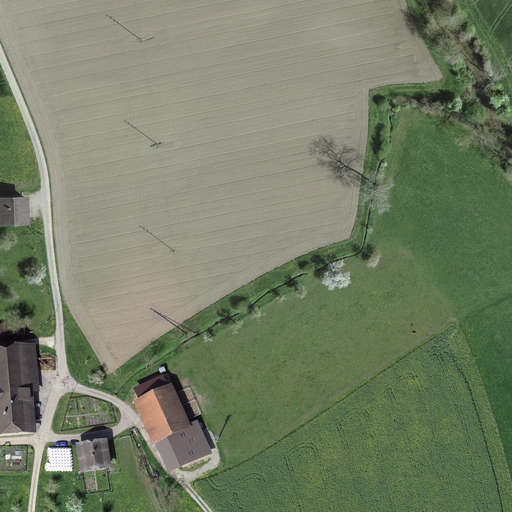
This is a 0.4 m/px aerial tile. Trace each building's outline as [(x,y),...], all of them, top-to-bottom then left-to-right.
[(26,198),(0,199),(1,220),(26,219),(26,198)] [(0,324),(0,338),(5,338),(5,336),(24,334),(23,326),(5,327),(4,324),(0,324)] [(0,431),(28,429),(25,392),(29,392),(29,391),(40,390),(36,348),(0,350),(0,431)] [(138,394),(158,439),(189,426),(173,389),(158,395),(155,386),(138,394)] [(105,444),(81,448),(85,469),(105,466),(104,453),(107,453),(105,444)]
